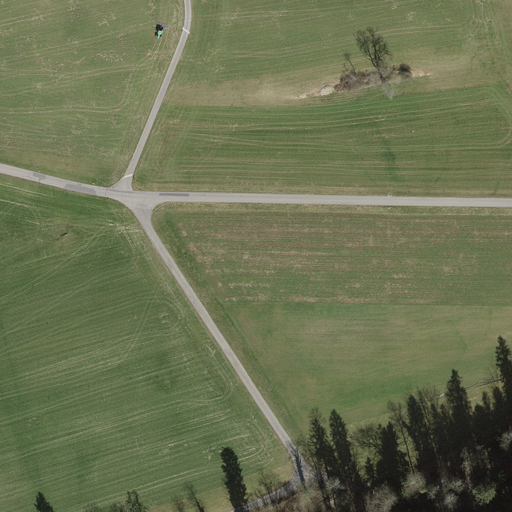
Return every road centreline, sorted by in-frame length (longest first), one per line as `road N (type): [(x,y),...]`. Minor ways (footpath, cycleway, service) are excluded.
road 1 (track): [(188,0),(185,35),(125,182),(128,197),(307,478)]
road 2 (tertiary): [(0,169),(128,197),(511,202)]
